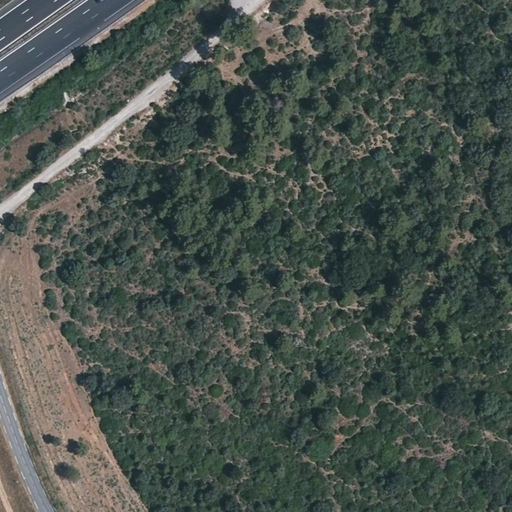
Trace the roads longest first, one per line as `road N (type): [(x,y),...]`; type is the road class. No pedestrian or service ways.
road 1 (track): [(0,205),(255,0)]
road 2 (motorway): [(0,74),(106,0)]
road 3 (secondary): [(45,511),(0,393)]
